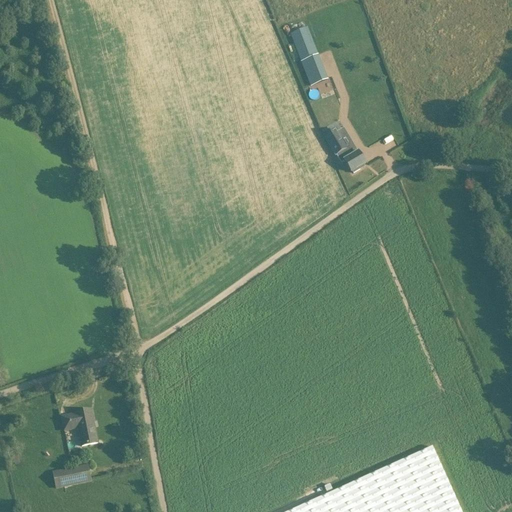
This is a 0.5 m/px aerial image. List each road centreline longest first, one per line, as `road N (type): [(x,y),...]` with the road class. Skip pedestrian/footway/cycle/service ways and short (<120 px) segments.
road 1 (track): [(511,171),(407,169),(190,320),(113,362),(0,399)]
road 2 (track): [(54,0),(130,295),(163,511)]
